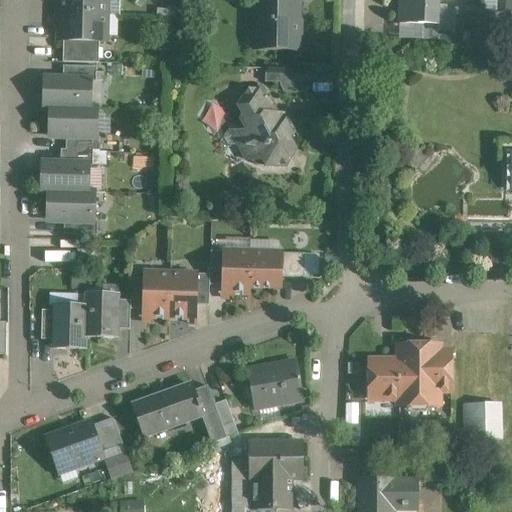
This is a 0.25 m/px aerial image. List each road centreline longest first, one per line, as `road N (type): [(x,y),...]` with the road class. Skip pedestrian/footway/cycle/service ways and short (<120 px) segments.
road 1 (residential): [(17,418),(20,2)]
road 2 (residential): [(17,418),(334,307)]
road 3 (residential): [(347,304),(341,259),(351,0)]
road 4 (residential): [(326,511),(334,307)]
road 5 (residential): [(347,304),(511,287)]
